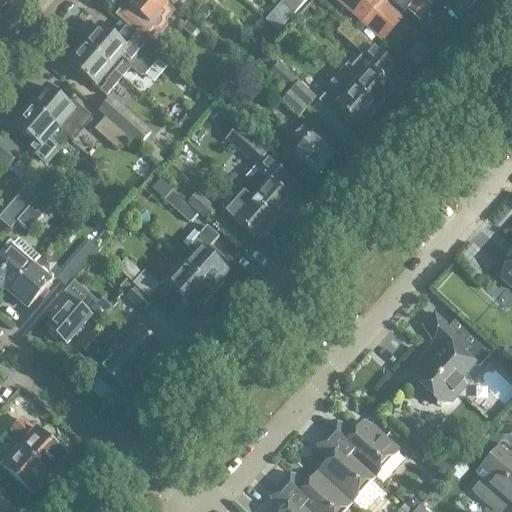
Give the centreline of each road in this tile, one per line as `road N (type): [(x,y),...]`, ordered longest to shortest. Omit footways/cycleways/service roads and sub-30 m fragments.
road 1 (residential): [(209,511),(498,194),(499,173),(453,131)]
road 2 (tertiary): [(453,131),(148,470)]
road 3 (residential): [(0,340),(148,470)]
